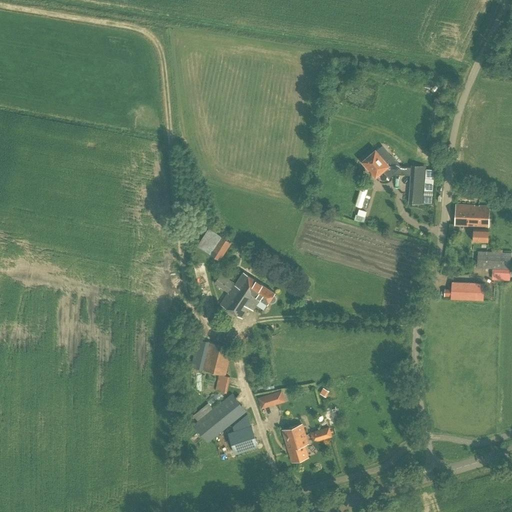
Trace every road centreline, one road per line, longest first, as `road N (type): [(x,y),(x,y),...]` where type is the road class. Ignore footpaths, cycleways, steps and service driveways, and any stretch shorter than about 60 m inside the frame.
road 1 (unclassified): [(433,475),(416,384),(416,333),(436,264),(458,117),(508,0)]
road 2 (secondary): [(309,511),(433,475)]
